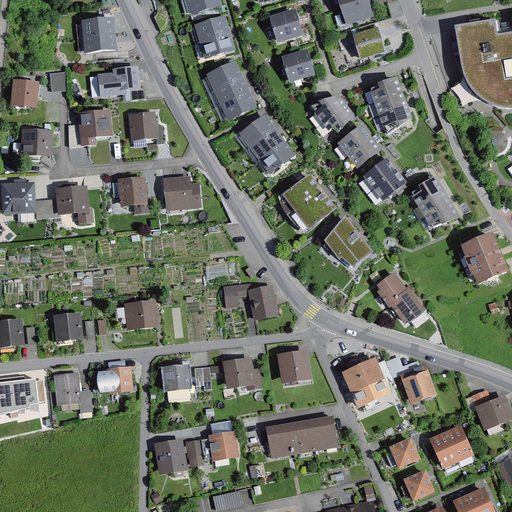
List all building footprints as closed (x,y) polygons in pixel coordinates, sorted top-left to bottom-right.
[(219,6),(216,0),(189,0),(193,13),(219,6)] [(339,3),(341,9),(366,1),(365,0),(340,0),(340,1),(339,3)] [(366,1),(341,9),(342,15),(345,16),(348,24),(371,17),(366,1)] [(272,20),(279,42),(301,35),(294,13),(272,20)] [(198,28),(202,43),(228,35),(223,20),(198,28)] [(83,24),(85,39),(114,36),(112,21),(83,24)] [(495,23),(456,29),(459,49),(454,49),(454,54),(459,53),(462,68),(464,77),(468,85),(471,90),(477,96),(483,102),(489,105),(497,108),(505,110),(511,110),(511,36),(511,37),(510,29),(503,30),(504,38),(497,39),(495,23)] [(355,37),(362,59),(384,53),(377,31),(355,37)] [(232,50),(228,35),(202,43),(207,58),(232,50)] [(85,39),(86,54),(115,50),(114,36),(85,39)] [(284,60),(291,82),(313,75),(306,53),(284,60)] [(210,77),(216,91),(241,80),(234,66),(210,77)] [(139,95),(135,68),(110,71),(110,76),(96,77),(98,100),(139,95)] [(53,92),(68,90),(67,71),(51,73),(53,92)] [(216,91),(223,105),(247,94),(241,80),(216,91)] [(376,104),(401,95),(396,81),(371,91),(376,104)] [(33,109),(35,85),(9,83),(8,107),(33,109)] [(223,105),(230,119),(254,108),(247,94),(223,105)] [(401,95),(376,104),(381,116),(405,107),(401,95)] [(324,123),(344,107),(338,100),(312,108),(324,123)] [(344,107),(324,123),(330,131),(333,129),(338,134),(352,116),(344,107)] [(405,107),(381,116),(388,135),(410,119),(405,107)] [(76,116),(79,149),(95,147),(95,139),(111,137),(109,113),(76,116)] [(129,143),(155,141),(153,115),(127,117),(129,143)] [(243,135),(252,148),(274,132),(264,119),(243,135)] [(341,145),(349,156),(370,140),(361,129),(341,145)] [(50,159),(51,133),(21,131),(19,157),(50,159)] [(252,148),(262,160),(283,144),(274,132),(252,148)] [(349,156),(358,167),(379,151),(370,140),(349,156)] [(262,160),(271,173),(292,157),(283,144),(262,160)] [(366,178),(375,189),(396,173),(387,162),(366,178)] [(375,189),(384,200),(392,194),(394,196),(404,184),(396,173),(375,189)] [(188,179),(161,183),(165,215),(202,210),(198,185),(189,186),(188,179)] [(442,192),(435,180),(412,194),(419,206),(442,192)] [(143,182),(118,185),(121,209),(133,208),(134,217),(147,215),(143,182)] [(283,199),(291,209),(313,192),(306,182),(283,199)] [(34,215),(32,186),(0,187),(0,196),(1,217),(34,215)] [(85,188),(53,191),(55,218),(78,216),(79,227),(89,226),(85,188)] [(291,209),(299,220),(321,203),(325,200),(318,189),(313,192),(291,209)] [(449,204),(442,192),(419,206),(426,218),(449,204)] [(329,213),(321,203),(299,220),(307,230),(329,213)] [(457,218),(449,204),(426,218),(433,228),(457,218)] [(334,240),(330,243),(337,253),(340,257),(338,259),(349,268),(352,265),(353,265),(358,259),(360,260),(369,253),(345,221),(334,234),(336,237),(334,239),(334,240)] [(464,248),(471,266),(467,268),(467,269),(465,270),(468,278),(475,275),(479,284),(506,272),(491,237),(464,248)] [(392,305),(407,293),(393,276),(384,283),(388,287),(380,293),(390,307),(392,305)] [(222,290),(223,310),(236,309),(236,300),(250,297),(249,294),(253,293),(252,285),(222,290)] [(256,323),(278,318),(272,289),(253,293),(249,294),(250,297),(256,323)] [(407,293),(392,305),(404,322),(412,316),(414,318),(423,311),(409,292),(407,293)] [(158,329),(154,304),(124,307),(127,333),(158,329)] [(496,304),(489,305),(492,314),(500,311),(496,304)] [(53,344),(81,341),(78,316),(50,320),(53,344)] [(21,322),(0,324),(0,350),(24,348),(21,322)] [(309,382),(304,353),(275,357),(279,386),(309,382)] [(373,360),(341,375),(352,398),(384,383),(373,360)] [(249,361),(221,366),(226,391),(246,388),(247,394),(262,391),(259,371),(251,372),(249,361)] [(188,367),(161,371),(164,395),(191,391),(188,367)] [(410,408),(436,398),(424,369),(399,379),(410,408)] [(98,396),(132,392),(129,370),(95,374),(98,396)] [(209,370),(196,371),(197,390),(211,388),(209,370)] [(54,380),(57,409),(90,405),(88,390),(78,392),(76,378),(54,380)] [(14,390),(29,388),(28,380),(13,382),(14,390)] [(0,408),(8,407),(5,384),(0,384),(0,408)] [(484,431),(511,420),(511,412),(506,397),(490,403),(487,393),(471,399),(484,431)] [(332,419),(312,422),(314,436),(317,450),(337,447),(332,419)] [(295,454),(317,450),(314,436),(312,422),(290,426),(295,454)] [(270,459),(295,454),(290,426),(265,431),(270,459)] [(458,428),(443,435),(456,465),(472,457),(458,428)] [(232,433),(208,438),(208,441),(212,458),(213,463),(237,458),(232,433)] [(441,471),(456,465),(443,435),(428,442),(441,471)] [(409,439),(386,449),(396,469),(418,459),(409,439)] [(180,440),(152,445),(158,476),(185,471),(180,440)] [(208,441),(199,443),(202,459),(212,458),(208,441)] [(203,468),(202,459),(199,443),(187,445),(191,470),(203,468)] [(511,465),(510,459),(495,470),(504,491),(511,489),(511,465)] [(424,471),(402,481),(412,502),(434,492),(424,471)] [(490,511),(482,491),(467,497),(473,511),(490,511)] [(238,492),(212,499),(215,511),(216,511),(241,506),(238,492)] [(455,511),(473,511),(467,497),(452,504),(455,511)]
